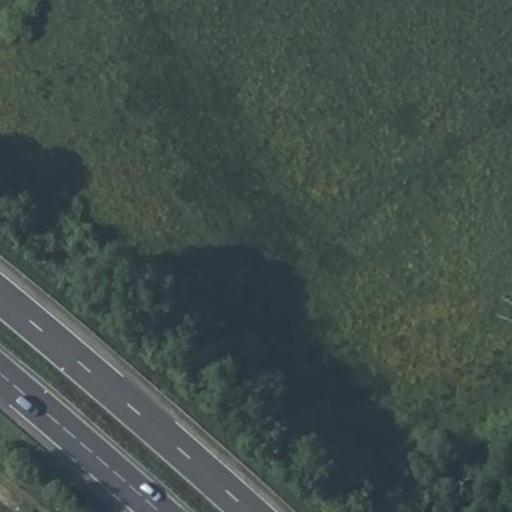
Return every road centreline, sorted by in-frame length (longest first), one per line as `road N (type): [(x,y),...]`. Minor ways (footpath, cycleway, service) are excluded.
road 1 (trunk): [(249,511),(0,296)]
road 2 (trunk): [(0,374),(159,511)]
